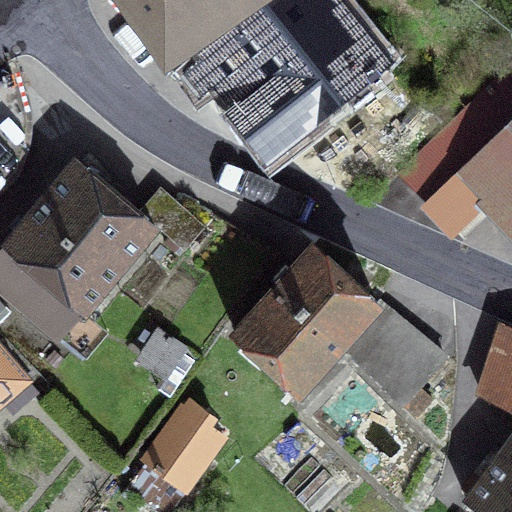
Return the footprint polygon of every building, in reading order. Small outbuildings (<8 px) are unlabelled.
[(130,0),(185,77),(198,78),(298,0),(130,0)] [(239,122),(288,163),(409,54),(358,0),(298,0),(198,78),(239,122)] [(491,212),(511,233),(511,141),(483,169),(491,212)] [(16,250),(99,314),(175,216),(93,152),(16,250)] [(342,242),(254,340),(318,397),(354,356),(390,315),(406,298),(342,242)] [(0,418),(58,366),(0,302),(0,418)] [(354,356),(407,402),(443,360),(390,315),(354,356)] [(511,337),(492,400),(511,406),(511,337)] [(189,392),(140,456),(184,491),(228,432),(213,419),(217,412),(189,392)] [(511,511),(511,455),(479,509),(484,511),(511,511)]
